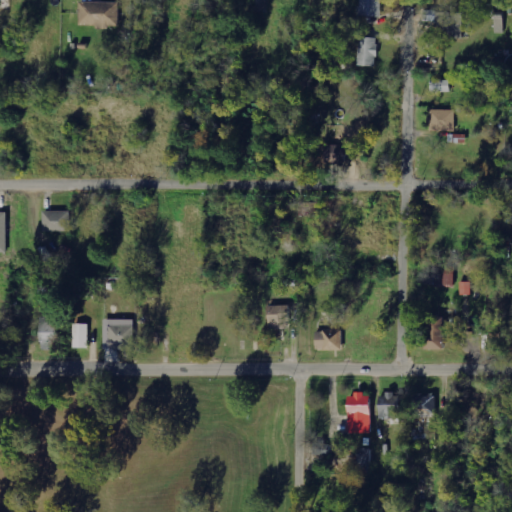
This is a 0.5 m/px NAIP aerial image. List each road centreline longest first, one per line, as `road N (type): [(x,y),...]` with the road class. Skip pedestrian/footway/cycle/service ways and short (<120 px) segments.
road 1 (residential): [(0,181),(511,178)]
road 2 (residential): [(511,361),(0,363)]
road 3 (residential): [(408,364),(412,0)]
road 4 (residential): [(307,511),(307,363)]
